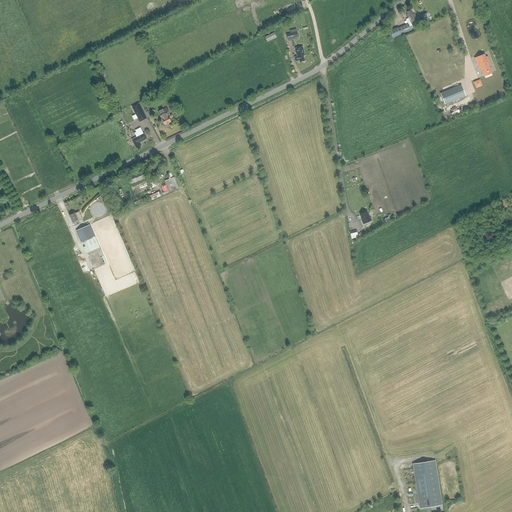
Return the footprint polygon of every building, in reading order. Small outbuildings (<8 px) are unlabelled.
[(407,15),(412,25),(418,22),(414,15),(413,15),(411,10),(407,12),(408,14),(407,15)] [(430,19),(427,13),(421,15),(424,22),(430,19)] [(401,34),(410,30),(408,24),(398,28),(398,27),(389,31),(392,38),(401,34)] [(286,34),(287,39),(298,37),(297,31),(286,34)] [(267,41),(277,37),(274,32),(265,36),(267,41)] [(302,47),(295,49),(297,57),(294,57),(295,61),(299,60),(300,62),(304,61),(303,55),(304,55),(302,47)] [(487,57),(485,58),(484,55),(477,58),(478,61),(476,61),(479,68),(481,67),(483,73),(487,72),(488,72),(488,71),(490,70),(488,65),(490,64),(487,57)] [(440,94),(445,105),(465,96),(461,85),(440,94)] [(139,122),(147,118),(139,103),(131,106),(139,122)] [(159,112),(158,110),(157,110),(160,116),(161,115),(162,119),(165,125),(171,122),(169,118),(173,117),(172,114),(170,115),(168,112),(169,111),(166,106),(167,108),(159,112)] [(131,139),(136,148),(137,149),(141,148),(140,146),(141,145),(140,142),(147,139),(144,133),(143,134),(140,128),(135,130),(136,132),(135,133),(137,137),(131,139)] [(141,180),(145,178),(145,177),(147,176),(145,172),(142,173),(141,172),(129,177),(131,183),(141,180)] [(170,179),(165,181),(169,192),(175,190),(170,179)] [(151,200),(161,196),(160,191),(149,195),(151,200)] [(363,224),(371,220),(370,217),(369,218),(366,211),(360,214),(362,219),(361,220),(363,224)] [(72,222),(73,222),(74,226),(77,224),(76,221),(78,220),(75,213),(69,215),(72,222)] [(95,236),(90,225),(76,231),(81,242),(95,236)] [(100,247),(97,241),(89,245),(83,247),(86,253),(92,251),(100,247)] [(420,508),(431,507),(432,511),(431,511),(439,511),(440,510),(436,511),(435,506),(442,505),(435,460),(413,464),(420,508)]
